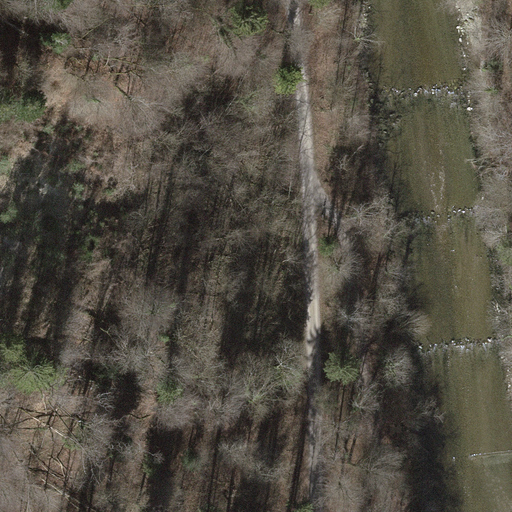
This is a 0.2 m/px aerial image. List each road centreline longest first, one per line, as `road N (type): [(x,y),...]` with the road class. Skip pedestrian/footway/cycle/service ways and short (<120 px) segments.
road 1 (track): [(318,511),(307,166)]
road 2 (track): [(307,166),(291,0)]
